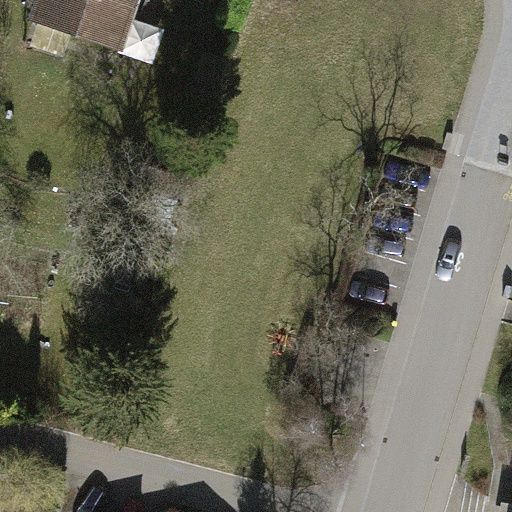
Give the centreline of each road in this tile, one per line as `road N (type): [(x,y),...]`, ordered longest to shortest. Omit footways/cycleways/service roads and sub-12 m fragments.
road 1 (residential): [(511,122),(396,511)]
road 2 (residential): [(0,437),(295,511)]
